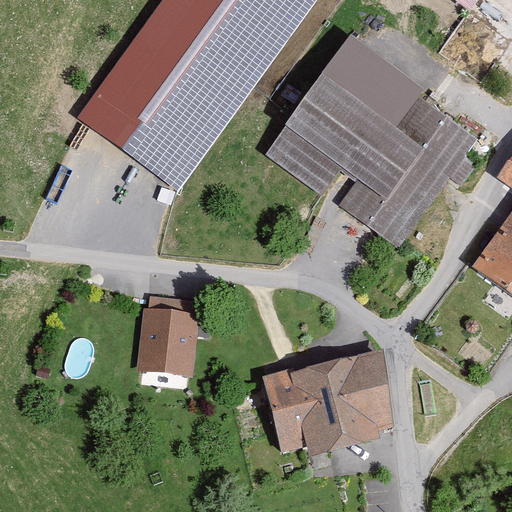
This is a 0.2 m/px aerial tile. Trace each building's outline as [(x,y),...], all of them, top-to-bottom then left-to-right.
[(317,0),(158,0),(72,116),(177,193),(317,0)] [(351,28),(263,149),(322,192),(342,165),(361,180),(345,202),(400,242),(477,136),(423,97),(431,86),(351,28)] [(511,144),(484,183),(511,204),(511,144)] [(511,210),(469,270),(511,301),(511,210)] [(198,313),(142,308),(137,370),(193,375),(198,313)] [(373,362),(258,386),(273,458),(301,452),(304,464),(372,451),(369,438),(388,434),(373,362)]
